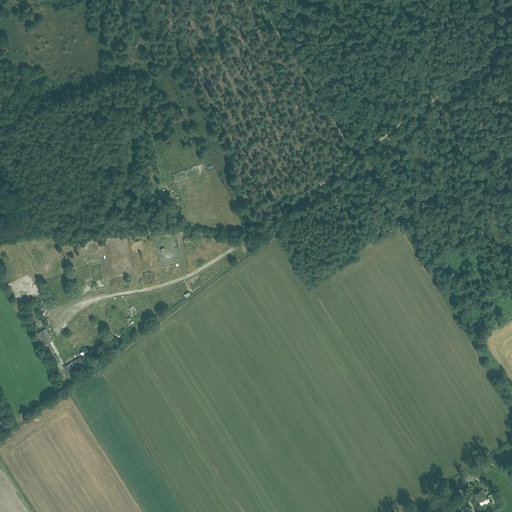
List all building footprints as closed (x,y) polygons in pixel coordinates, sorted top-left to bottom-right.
[(153,207),(162,206),(161,198),(152,199),(153,207)] [(65,388),(70,385),(66,378),(86,365),(82,357),(63,368),(50,344),(53,342),(46,330),(34,336),(40,346),(43,345),(46,351),(48,350),(60,372),(57,374),(65,388)] [(114,346),(104,353),(105,355),(115,348),(114,346)] [(83,359),(94,353),(92,351),(82,357),(83,359)] [(483,501),(487,499),(481,490),(475,494),(481,505),(484,503),(483,501)]
